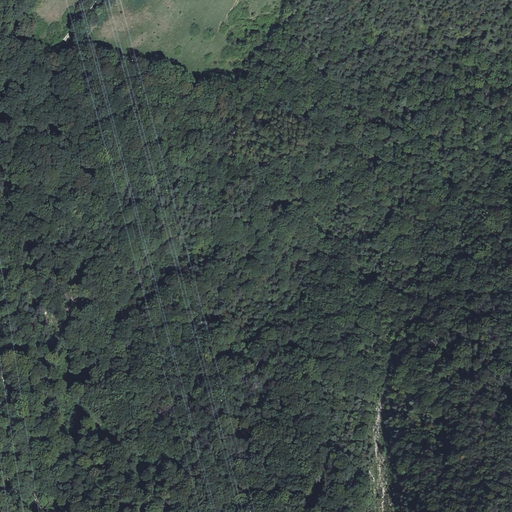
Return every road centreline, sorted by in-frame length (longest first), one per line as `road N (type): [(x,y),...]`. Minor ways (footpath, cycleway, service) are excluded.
road 1 (track): [(39,507),(22,416),(0,369)]
road 2 (track): [(0,100),(95,0)]
